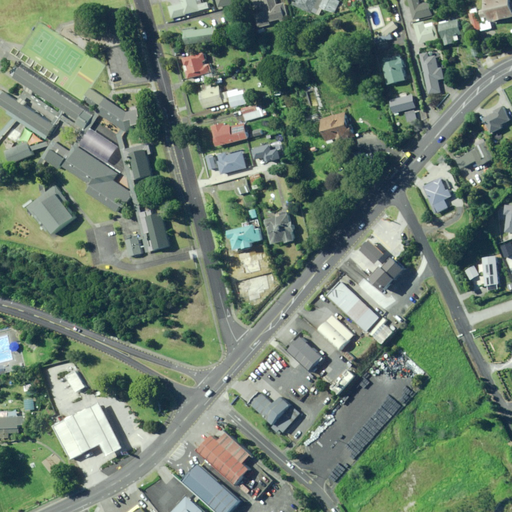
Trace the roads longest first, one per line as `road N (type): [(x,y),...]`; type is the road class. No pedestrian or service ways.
road 1 (residential): [(142,0),(222,307),(247,349)]
road 2 (secondary): [(393,183),(247,349)]
road 3 (tertiary): [(198,403),(127,475),(58,511)]
road 4 (secondary): [(511,65),(473,93),(393,183)]
road 5 (residential): [(460,322),(393,183)]
road 6 (secondary): [(101,344),(221,380)]
